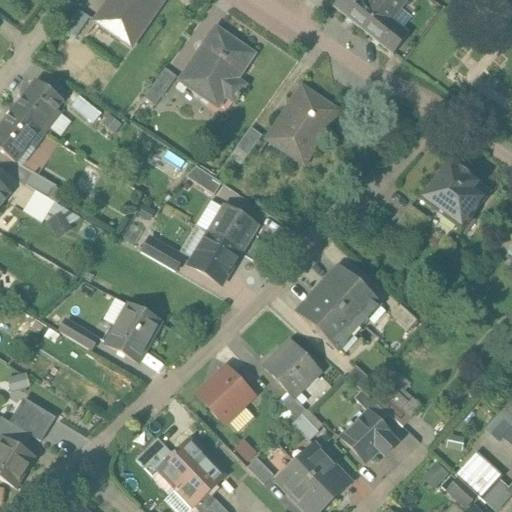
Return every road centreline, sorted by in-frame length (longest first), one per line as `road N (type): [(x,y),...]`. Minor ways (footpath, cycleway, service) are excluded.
road 1 (residential): [(446,113),(80,467)]
road 2 (residential): [(446,113),(280,0)]
